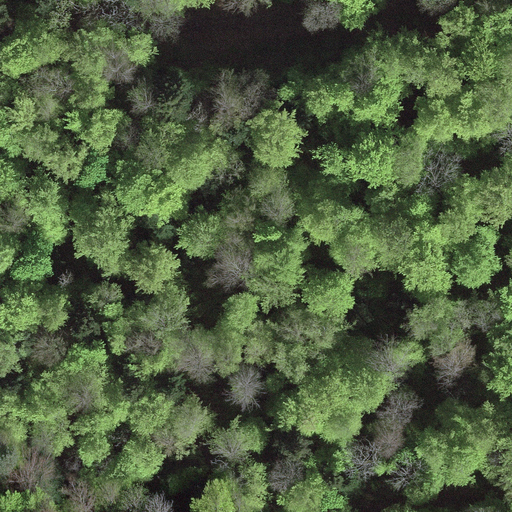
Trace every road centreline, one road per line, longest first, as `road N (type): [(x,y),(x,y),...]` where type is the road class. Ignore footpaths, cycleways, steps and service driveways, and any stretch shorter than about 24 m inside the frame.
road 1 (track): [(0,31),(300,18),(412,0)]
road 2 (track): [(212,511),(511,499)]
